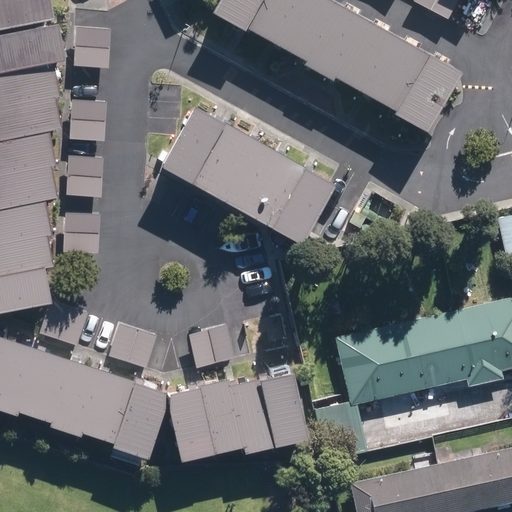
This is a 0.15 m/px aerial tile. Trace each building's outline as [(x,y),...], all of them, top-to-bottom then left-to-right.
[(0,0),(0,33),(57,22),(52,0),(0,0)] [(457,63),(344,0),(214,0),(211,6),(243,24),(245,19),(393,102),(391,104),(423,122),(457,63)] [(447,22),(460,0),(414,0),(413,2),(447,22)] [(0,318),(48,308),(53,306),(45,272),(55,270),(48,240),(54,238),(45,203),(58,201),(51,172),(57,170),(50,135),(63,133),(56,101),(62,101),(54,67),(68,64),(59,27),(0,40),(0,70),(1,74),(0,74),(0,318)] [(107,71),(110,33),(73,31),(70,68),(107,71)] [(69,104),(67,141),(101,144),(104,107),(69,104)] [(162,168),(302,245),(335,185),(195,107),(162,168)] [(66,161),(63,198),(97,200),(100,164),(66,161)] [(63,213),(60,255),(94,257),(98,216),(63,213)] [(511,215),(498,219),(507,259),(511,257),(511,215)] [(501,378),(499,370),(511,367),(511,295),(334,336),(348,399),(314,407),(325,458),(367,448),(356,403),(465,378),(467,386),(501,378)] [(53,306),(48,308),(39,337),(74,348),(84,316),(53,306)] [(116,323),(106,354),(143,367),(154,335),(116,323)] [(187,334),(194,366),(231,357),(224,326),(187,334)] [(0,405),(26,414),(27,411),(60,421),(58,425),(90,435),(91,432),(122,441),(121,446),(158,458),(177,402),(190,460),(251,446),(252,452),(317,438),(303,371),(236,384),(235,377),(204,383),(205,386),(176,392),(142,380),(141,382),(0,333),(0,405)] [(511,440),(350,476),(357,511),(440,511),(511,496),(511,440)]
